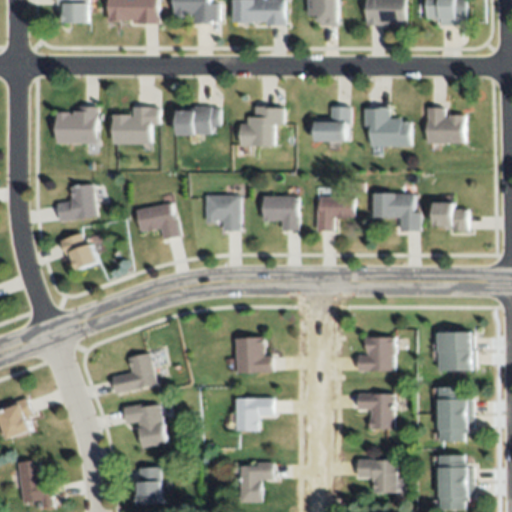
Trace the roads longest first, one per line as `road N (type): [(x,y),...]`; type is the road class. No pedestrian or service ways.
road 1 (residential): [(0,357),(183,288),(511,282)]
road 2 (residential): [(96,511),(81,436),(19,251),(10,196),(11,0)]
road 3 (residential): [(504,63),(0,68)]
road 4 (residential): [(504,0),(511,312)]
road 5 (residential): [(315,511),(316,282)]
